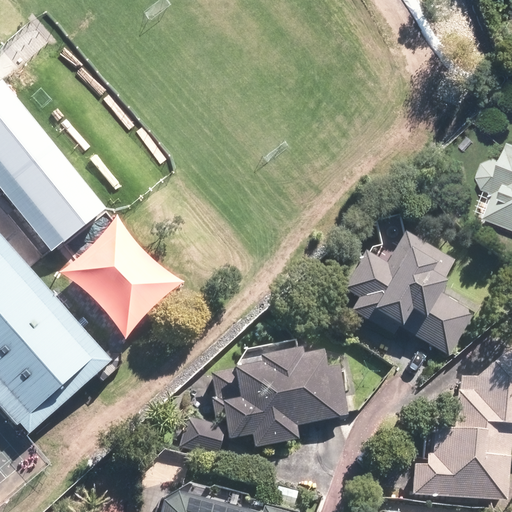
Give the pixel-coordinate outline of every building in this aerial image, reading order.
[(511,149),(505,167),(488,161),(477,188),(489,193),(479,220),(511,232),(511,149)] [(0,234),(0,405),(43,452),(129,372),(0,234)] [(371,261),(360,256),(341,292),(359,301),(355,309),(450,358),(471,317),(436,299),(454,264),(402,238),(394,254),(379,246),(371,261)] [(231,370),(209,374),(214,420),(222,419),(225,443),(251,440),(252,451),(294,447),(292,427),(344,421),(338,370),(321,372),(320,354),(293,357),(292,344),(239,350),(231,370)] [(410,465),(409,498),(505,500),(508,426),(511,426),(511,350),(482,373),(454,373),(452,429),(432,429),(432,453),(423,453),(423,466),(410,465)] [(219,427),(182,423),(179,451),(215,455),(219,427)] [(274,511),(260,509),(258,511),(239,511),(173,497),(171,498),(170,499),(168,500),(166,501),(165,502),(163,504),(162,505),(161,506),(159,508),(158,509),(157,511),(156,511),(274,511)]
